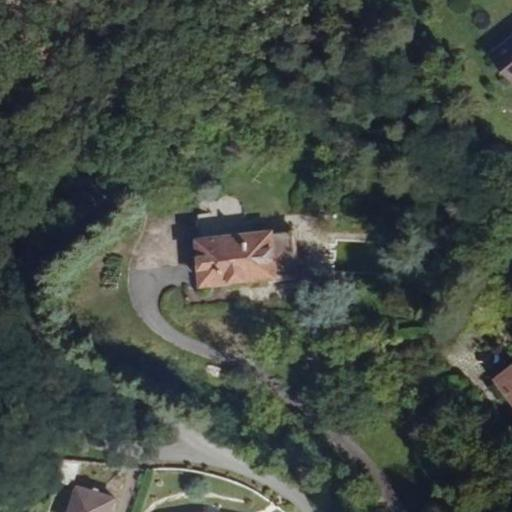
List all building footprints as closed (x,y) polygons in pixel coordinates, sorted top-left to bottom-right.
[(511,32),(490,50),(511,76),(511,32)] [(300,274),(294,229),(273,231),(278,277),(300,274)] [(278,277),(273,231),(200,239),(206,285),(278,277)] [(511,367),(499,378),(511,394),(511,367)] [(112,511),(117,497),(77,484),(69,511),(112,511)]
